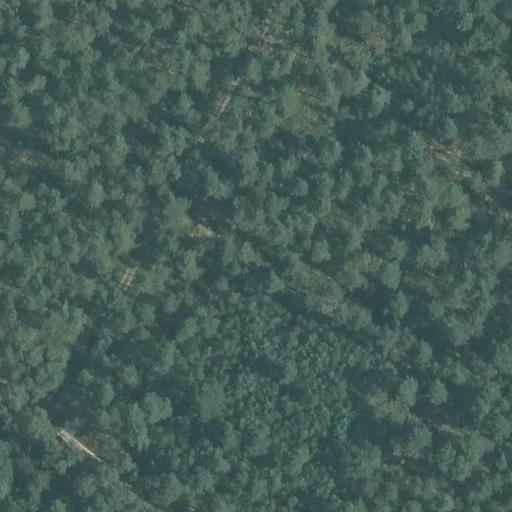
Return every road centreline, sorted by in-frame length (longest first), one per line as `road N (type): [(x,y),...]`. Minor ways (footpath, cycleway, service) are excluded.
road 1 (track): [(50,421),(277,0)]
road 2 (track): [(50,421),(165,511)]
